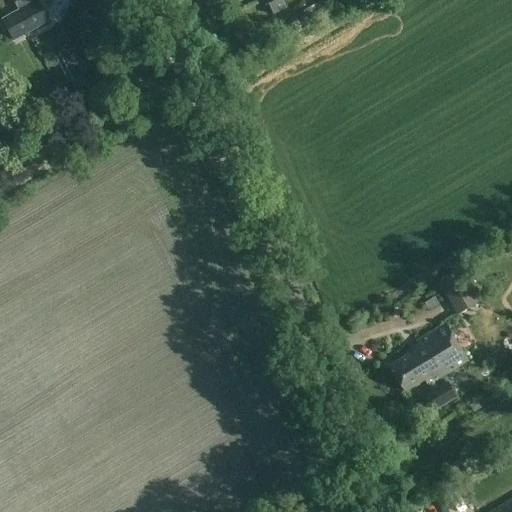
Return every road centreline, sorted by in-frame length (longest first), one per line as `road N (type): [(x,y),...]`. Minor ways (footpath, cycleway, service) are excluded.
road 1 (unclassified): [(140,0),(313,350),(377,511)]
road 2 (track): [(189,102),(365,0)]
